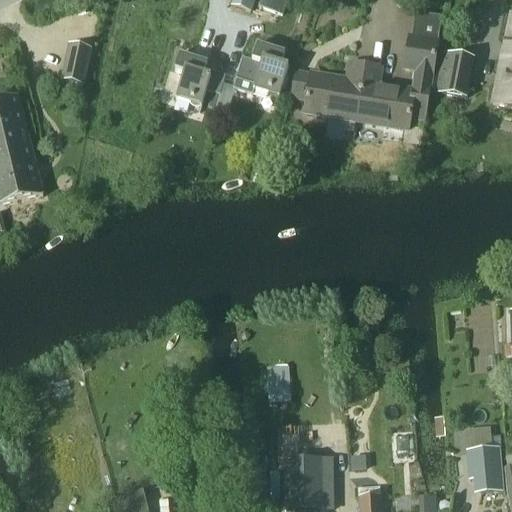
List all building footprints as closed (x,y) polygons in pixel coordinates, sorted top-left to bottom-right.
[(254,0),(233,0),(231,8),(250,14),(254,0)] [(287,0),(262,0),(259,10),(282,18),(287,0)] [(511,112),(511,14),(509,14),(490,107),(511,112)] [(365,69),(356,125),(407,133),(409,122),(423,124),(437,45),(441,20),(412,15),(408,40),(403,73),(414,75),(411,93),(377,88),(380,72),(365,69)] [(92,51),(68,46),(60,82),(84,88),(92,51)] [(234,82),(231,93),(250,98),(252,92),(278,100),(287,70),(280,68),(284,55),(256,47),(249,70),(239,67),(234,82)] [(433,94),(466,101),(474,62),(441,55),(433,94)] [(219,97),(225,78),(211,74),(212,71),(205,69),(207,65),(179,56),(173,74),(182,76),(174,102),(200,110),(206,93),(219,97)] [(303,116),(356,125),(365,69),(348,66),(346,83),(306,76),(306,77),(294,75),(290,102),(305,104),(303,116)] [(0,155),(30,148),(17,100),(0,104),(0,155)] [(0,207),(42,197),(30,148),(0,155),(0,207)] [(289,397),(287,368),(266,370),(268,398),(289,397)] [(114,384),(72,397),(78,416),(120,403),(114,384)] [(138,439),(107,446),(117,500),(149,493),(138,439)] [(479,497),(501,495),(497,451),(465,454),(468,484),(478,483),(479,497)] [(331,463),(284,464),(285,511),(332,511),(331,463)] [(380,511),(380,499),(359,500),(359,511),(380,511)]
